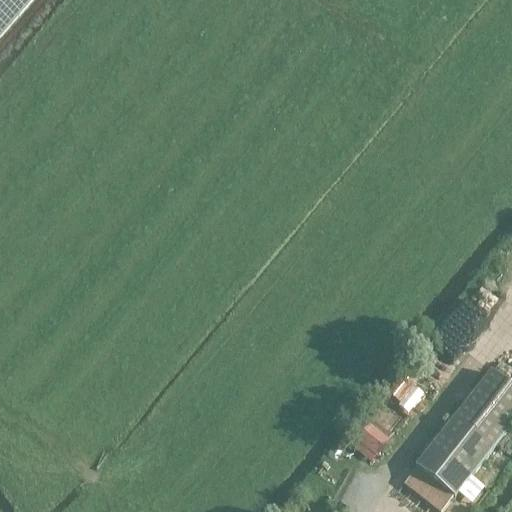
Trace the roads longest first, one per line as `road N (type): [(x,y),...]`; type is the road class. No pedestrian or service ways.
road 1 (track): [(0,416),(121,490),(262,384)]
road 2 (track): [(511,321),(367,511)]
